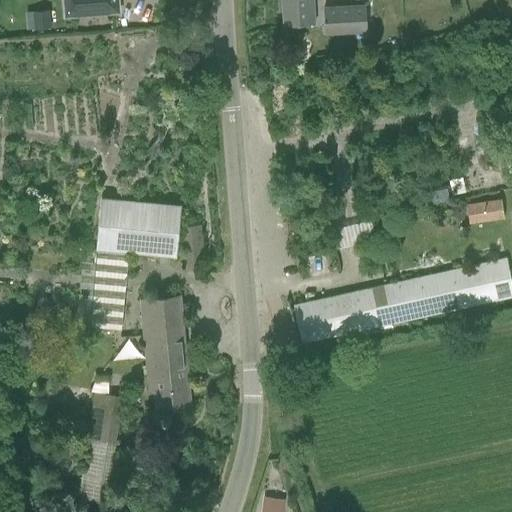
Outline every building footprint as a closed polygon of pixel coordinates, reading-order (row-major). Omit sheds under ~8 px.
[(64,0),(66,17),(119,12),(118,0),(64,0)] [(282,0),(284,26),(325,24),(325,34),(367,32),(366,6),(324,9),(324,12),(314,13),(313,0),(282,0)] [(31,12),(33,30),(50,28),(49,10),(31,12)] [(464,185),(450,187),(452,195),(465,192),(464,185)] [(97,249),(83,248),(75,325),(121,329),(128,252),(176,256),(181,204),(101,197),(97,249)] [(502,218),(501,198),(464,200),(465,220),(502,218)] [(200,225),(181,228),(185,268),(204,266),(200,225)] [(507,260),(294,305),(295,309),(291,309),(290,307),(289,308),(294,325),(297,343),(298,343),(298,339),(301,339),(302,342),(511,297),(511,283),(511,278),(507,260)] [(190,404),(179,296),(179,294),(139,298),(148,393),(153,393),(155,408),(190,404)] [(123,396),(94,392),(80,495),(109,499),(123,396)] [(60,433),(84,434),(85,407),(61,405),(60,433)] [(263,496),(260,511),(283,511),(285,500),(263,496)]
